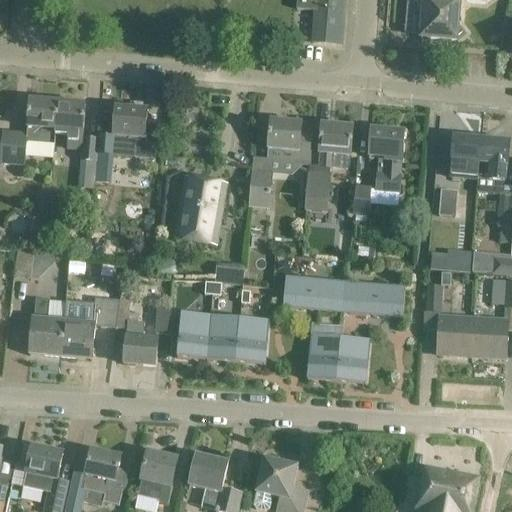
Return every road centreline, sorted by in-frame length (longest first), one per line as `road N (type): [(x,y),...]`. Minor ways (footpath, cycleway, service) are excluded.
road 1 (residential): [(0,398),(505,426)]
road 2 (residential): [(362,86),(27,56)]
road 3 (residential): [(511,101),(362,86)]
